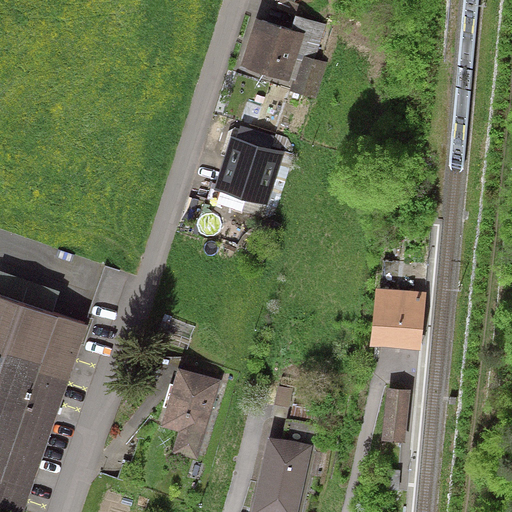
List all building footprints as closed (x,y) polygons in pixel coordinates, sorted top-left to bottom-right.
[(296,15),(292,29),(305,33),(299,54),(316,59),(326,24),(296,15)] [(256,18),(241,67),(290,82),(291,79),(299,54),(305,33),(292,29),(256,18)] [(296,80),(293,91),(318,98),(328,62),(316,59),(299,54),(291,79),(296,80)] [(284,153),(231,137),(215,189),(268,206),(284,153)] [(0,296),(52,314),(60,291),(0,270),(0,296)] [(373,326),(371,347),(421,351),(423,329),(426,292),(376,288),(373,326)] [(0,507),(14,511),(23,511),(87,327),(52,314),(0,296),(0,507)] [(167,408),(161,426),(179,431),(172,453),(197,460),(221,380),(178,368),(173,385),(167,408)] [(167,408),(173,385),(170,384),(163,406),(167,408)] [(294,388),(279,385),(275,404),(289,408),(294,388)] [(411,390),(387,388),(382,440),(405,443),(411,390)] [(287,418),(289,408),(275,404),(272,415),(287,418)] [(267,436),(251,511),(298,511),(312,445),(267,436)] [(326,452),(316,450),(312,474),(322,476),(326,452)] [(391,469),(390,490),(399,491),(401,470),(391,469)]
